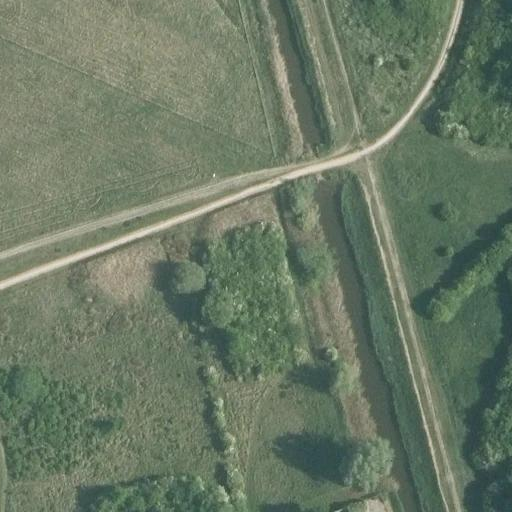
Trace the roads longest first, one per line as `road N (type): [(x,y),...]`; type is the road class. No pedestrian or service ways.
road 1 (unknown): [(0,249),(364,149)]
road 2 (unknown): [(457,511),(364,149)]
